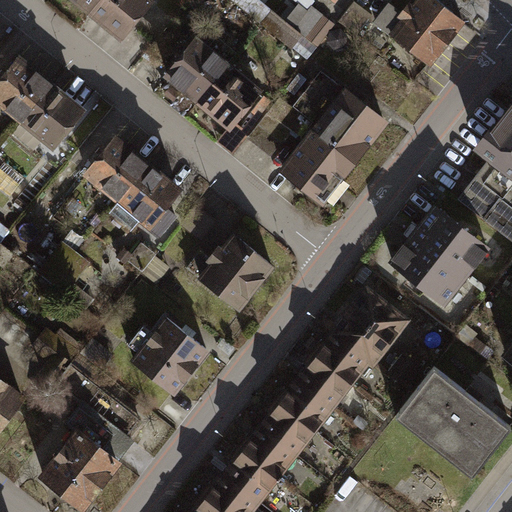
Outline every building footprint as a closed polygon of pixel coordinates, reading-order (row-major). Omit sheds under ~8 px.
[(100,0),(75,0),(90,12),(100,0)] [(151,1),(150,0),(100,0),(90,12),(121,37),(151,1)] [(274,12),(258,0),(239,0),(266,21),(274,12)] [(464,23),(434,0),(398,0),(393,7),(390,5),(376,22),(431,65),(464,23)] [(340,21),(358,35),(373,16),(355,2),(340,21)] [(335,25),(312,8),(296,30),(313,42),(318,47),(335,25)] [(296,30),(274,12),(266,21),(306,51),(313,42),(296,30)] [(228,68),(196,43),(166,80),(198,105),(228,68)] [(52,84),(21,59),(0,84),(0,101),(22,120),(52,84)] [(260,94),(228,68),(198,105),(230,131),(236,124),(260,94)] [(249,136),(273,154),(293,129),(307,141),(315,131),(346,91),(322,73),(295,109),(279,97),(272,107),(249,136)] [(83,109),(52,84),(22,120),(53,145),(83,109)] [(346,91),(315,131),(355,162),(385,122),(346,91)] [(244,131),(236,124),(230,131),(219,143),(234,154),(249,136),(272,107),(262,100),(252,112),(255,115),(244,131)] [(511,107),(480,147),(492,157),(511,172),(511,107)] [(307,141),(284,171),(323,202),(355,162),(315,131),(307,141)] [(148,163),(116,138),(87,173),(118,199),(148,163)] [(511,172),(492,157),(460,199),(511,239),(511,172)] [(179,189),(148,163),(118,199),(150,224),(179,189)] [(218,220),(196,204),(180,225),(202,241),(218,220)] [(489,243),(438,204),(393,261),(444,301),(489,243)] [(83,230),(73,242),(49,272),(65,285),(99,243),(83,230)] [(73,242),(62,232),(37,262),(49,272),(73,242)] [(272,266),(234,236),(223,250),(219,248),(211,258),(201,250),(188,267),(240,307),(272,266)] [(0,242),(0,258),(5,262),(13,253),(0,242)] [(156,253),(143,243),(129,260),(143,271),(156,254),(156,253)] [(170,266),(156,254),(143,271),(157,283),(170,266)] [(507,302),(511,295),(511,280),(500,272),(488,287),(507,302)] [(333,335),(371,364),(375,368),(412,321),(368,287),(331,334),(333,335)] [(208,350),(168,318),(134,360),(174,392),(208,350)] [(55,334),(48,328),(34,346),(51,359),(42,370),(56,381),(68,366),(84,345),(61,327),(55,334)] [(333,335),(315,358),(353,387),(371,364),(333,335)] [(101,369),(113,354),(92,337),(80,352),(101,369)] [(315,358),(297,382),(335,411),(353,387),(315,358)] [(418,374),(403,362),(393,374),(409,386),(418,374)] [(87,381),(68,366),(56,381),(75,396),(87,381)] [(511,427),(436,368),(398,416),(474,475),(511,427)] [(0,426),(23,397),(0,379),(0,426)] [(297,382),(280,405),(317,433),(335,411),(297,382)] [(117,460),(133,440),(131,439),(143,424),(92,384),(64,419),(79,431),(117,460)] [(280,405),(262,428),(299,456),(317,433),(280,405)] [(262,428),(244,451),(281,479),(299,456),(262,428)] [(117,460),(79,431),(45,475),(84,505),(118,460),(117,460)] [(244,451),(227,474),(263,502),(281,479),(244,451)] [(227,474),(208,497),(227,511),(255,511),(263,502),(227,474)] [(227,511),(208,497),(196,511),(227,511)]
